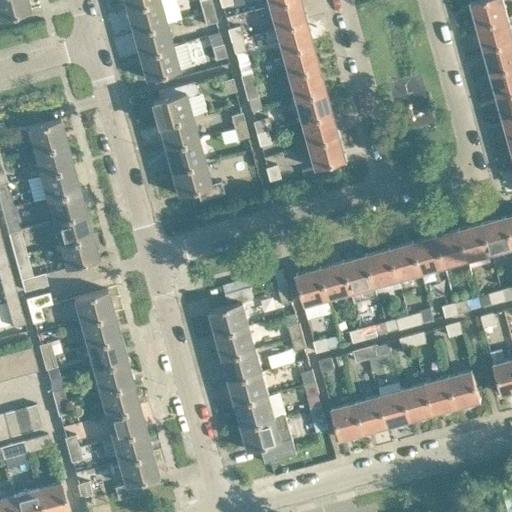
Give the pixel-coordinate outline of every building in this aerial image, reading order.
[(0,0),(0,18),(31,10),(27,0),(0,0)] [(166,21),(160,0),(156,0),(126,8),(132,31),(166,21)] [(212,9),(209,0),(203,0),(198,1),(201,12),(212,9)] [(305,18),(299,0),(282,0),(269,4),(275,27),(305,18)] [(508,16),(503,0),(474,0),(472,1),(478,24),(508,16)] [(216,23),(212,9),(201,12),(205,26),(216,23)] [(511,39),(511,29),(508,16),(478,24),(484,47),(511,39)] [(311,41),(305,18),(275,27),(282,50),(311,41)] [(173,45),(166,21),(132,31),(139,54),(173,45)] [(238,24),(227,28),(230,39),(242,36),(238,24)] [(245,48),(242,36),(230,39),(234,52),(245,48)] [(511,64),(511,39),(484,47),(491,70),(511,64)] [(318,64),(311,41),(282,50),(288,73),(318,64)] [(226,57),(222,44),(211,48),(215,60),(226,57)] [(180,69),(173,45),(139,54),(146,79),(180,69)] [(324,88),(318,64),(288,73),(295,96),(324,88)] [(511,64),(491,70),(497,94),(511,89),(511,64)] [(251,71),(240,74),(244,86),(254,82),(251,71)] [(235,91),(232,79),(220,82),(224,94),(235,91)] [(199,93),(195,80),(158,90),(160,97),(151,100),(158,124),(191,114),(186,97),(199,93)] [(258,96),(254,82),(244,86),(247,98),(258,96)] [(331,111),(324,88),(295,96),(301,120),(331,111)] [(511,114),(511,89),(497,94),(503,117),(511,114)] [(338,134),(331,111),(301,120),(308,143),(338,134)] [(244,124),(241,113),(230,116),(234,128),(244,124)] [(198,137),(191,114),(158,124),(165,147),(198,137)] [(511,139),(511,114),(503,117),(510,140),(511,139)] [(27,127),(34,150),(67,141),(61,117),(27,127)] [(264,117),(253,120),(256,132),(267,128),(264,117)] [(248,138),(244,124),(234,128),(237,141),(248,138)] [(271,141),(268,130),(267,128),(256,132),(260,144),(271,141)] [(344,158),(338,134),(308,143),(314,166),(344,158)] [(204,160),(198,138),(198,137),(165,147),(171,170),(204,160)] [(209,155),(234,149),(231,138),(207,144),(209,155)] [(74,164),(67,141),(34,150),(41,174),(74,164)] [(211,185),(204,160),(171,170),(178,194),(196,189),(199,201),(225,194),(221,182),(211,185)] [(277,163),(266,166),(270,179),(280,176),(277,163)] [(80,187),(74,164),(41,174),(47,197),(80,187)] [(261,183),(258,170),(247,173),(251,186),(261,183)] [(13,206),(7,184),(0,185),(0,204),(1,209),(13,206)] [(87,210),(80,187),(47,197),(53,220),(87,210)] [(19,230),(13,206),(1,209),(8,233),(19,230)] [(93,233),(87,210),(53,220),(60,243),(93,233)] [(511,244),(511,242),(505,216),(482,222),(490,251),(511,244)] [(490,251),(482,222),(459,228),(467,257),(490,251)] [(467,257),(459,228),(436,234),(444,264),(467,257)] [(25,252),(19,230),(8,233),(14,255),(25,252)] [(100,257),(93,233),(60,243),(66,267),(100,257)] [(444,264),(436,234),(412,241),(420,270),(444,264)] [(420,270),(412,241),(390,247),(398,276),(420,270)] [(398,276),(390,247),(367,253),(375,283),(398,276)] [(32,276),(25,252),(14,255),(21,279),(32,276)] [(11,276),(5,253),(0,254),(0,277),(0,279),(11,276)] [(375,283),(367,253),(344,260),(352,289),(375,283)] [(352,289),(344,260),(321,266),(329,295),(352,289)] [(329,295),(321,266),(297,272),(305,302),(329,295)] [(45,273),(32,276),(21,279),(24,291),(48,284),(45,273)] [(18,299),(11,276),(0,279),(7,302),(18,299)] [(511,286),(511,284),(500,288),(504,299),(511,296),(511,286)] [(225,292),(226,295),(228,304),(210,309),(217,333),(249,324),(243,300),(253,298),(250,285),(225,292)] [(293,300),(290,287),(279,291),(282,303),(293,300)] [(107,288),(82,295),(74,297),(80,320),(113,310),(107,288)] [(504,299),(500,288),(488,292),(491,303),(504,299)] [(40,306),(52,303),(49,291),(26,298),(29,309),(40,306)] [(466,298),(455,301),(454,301),(458,312),(469,309),(466,298)] [(24,323),(18,299),(7,302),(13,326),(24,323)] [(458,312),(454,301),(441,305),(445,316),(458,312)] [(44,318),(40,306),(29,309),(32,321),(44,318)] [(119,334),(113,310),(80,320),(86,343),(119,334)] [(420,310),(408,314),(411,325),(422,322),(420,310)] [(496,321),(493,311),(480,315),(483,325),(496,321)] [(411,325),(408,314),(396,317),(399,328),(411,325)] [(462,331),(459,320),(447,324),(449,334),(462,331)] [(303,335),(300,323),(288,326),(292,338),(303,335)] [(374,323),(362,326),(362,327),(365,338),(377,335),(374,323)] [(256,348),(249,324),(217,333),(223,357),(256,348)] [(365,338),(362,327),(350,330),(353,341),(365,338)] [(427,340),(425,330),(412,334),(414,344),(427,340)] [(126,358),(119,334),(86,343),(93,367),(126,358)] [(414,344),(412,334),(399,337),(402,347),(414,344)] [(307,347),(303,335),(292,338),(295,350),(307,347)] [(326,336),(314,340),(317,350),(329,348),(326,336)] [(50,341),(38,344),(42,356),(53,353),(50,341)] [(381,353),(378,342),(366,346),(369,357),(381,353)] [(369,357),(366,346),(354,349),(356,360),(369,357)] [(37,370),(31,347),(21,349),(27,372),(37,370)] [(262,371),(256,348),(223,357),(229,380),(262,371)] [(27,372),(21,349),(9,353),(15,375),(27,372)] [(15,375),(9,353),(0,355),(0,359),(5,378),(15,375)] [(57,365),(53,353),(42,356),(45,368),(57,365)] [(334,366),(332,355),(319,358),(322,370),(334,366)] [(511,357),(493,362),(502,393),(503,392),(503,391),(511,388),(511,357)] [(132,380),(126,358),(93,367),(100,390),(132,380)] [(481,399),(472,368),(449,375),(457,405),(458,405),(457,404),(466,401),(469,406),(480,401),(479,399),(481,399)] [(316,382),(313,369),(301,372),(304,384),(316,382)] [(268,393),(262,371),(229,380),(236,402),(268,393)] [(457,405),(449,375),(425,381),(434,411),(434,410),(443,408),(446,413),(457,407),(456,405),(457,405)] [(139,404),(132,380),(100,390),(106,413),(139,404)] [(434,411),(425,381),(402,387),(411,418),(411,416),(420,414),(423,419),(434,414),(433,412),(434,411)] [(319,393),(316,382),(304,384),(308,397),(319,393)] [(411,418),(402,387),(379,394),(388,424),(388,423),(397,420),(400,426),(411,420),(410,418),(411,418)] [(63,388),(51,391),(54,402),(66,399),(63,388)] [(275,417),(268,393),(236,402),(242,426),(275,417)] [(388,424),(379,394),(356,400),(364,431),(365,430),(365,429),(374,427),(377,432),(388,427),(387,424),(388,424)] [(282,414),(301,410),(298,395),(280,399),(282,414)] [(70,412),(66,399),(54,402),(58,415),(70,412)] [(364,431),(356,400),(331,407),(340,437),(341,437),(341,436),(351,433),(353,438),(365,433),(364,431)] [(36,403),(25,407),(31,429),(42,426),(36,403)] [(145,427),(139,404),(106,413),(113,437),(145,427)] [(31,429),(25,407),(14,409),(21,432),(31,429)] [(21,432),(14,409),(2,413),(9,435),(21,432)] [(0,437),(9,435),(2,413),(0,413),(0,437)] [(295,449),(286,414),(275,417),(242,426),(249,449),(260,446),(265,463),(297,455),(295,449)] [(328,427),(325,415),(314,418),(317,431),(328,427)] [(151,450),(145,427),(113,437),(119,460),(151,450)] [(27,450),(51,444),(48,433),(24,440),(27,450)] [(75,434),(64,437),(67,450),(79,447),(75,434)] [(4,457),(27,450),(24,440),(1,446),(4,457)] [(82,458),(79,447),(67,450),(71,461),(82,458)] [(158,474),(151,450),(119,460),(123,473),(112,476),(114,486),(118,498),(143,491),(142,490),(140,483),(139,479),(158,474)] [(69,510),(60,479),(37,485),(43,511),(68,511),(67,510),(69,510)] [(88,481),(77,484),(81,498),(92,494),(88,481)] [(43,511),(37,485),(13,492),(19,511),(43,511)] [(19,511),(13,492),(0,495),(0,511),(19,511)]
